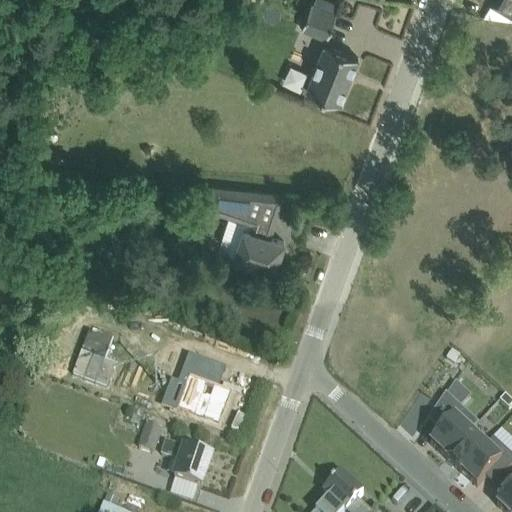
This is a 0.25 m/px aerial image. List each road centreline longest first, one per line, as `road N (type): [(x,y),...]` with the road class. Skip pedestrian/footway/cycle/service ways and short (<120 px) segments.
road 1 (unclassified): [(303,368),(433,0)]
road 2 (residential): [(458,511),(303,368)]
road 3 (unclassified): [(250,511),(303,368)]
